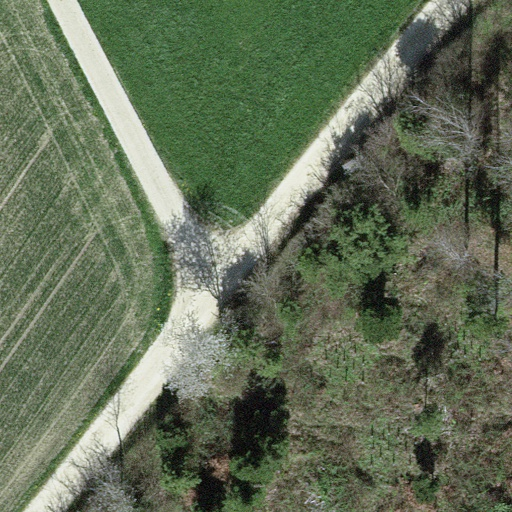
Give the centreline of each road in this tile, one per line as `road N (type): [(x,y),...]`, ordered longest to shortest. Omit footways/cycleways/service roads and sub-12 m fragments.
road 1 (track): [(462,0),(50,511)]
road 2 (track): [(58,0),(214,299)]
